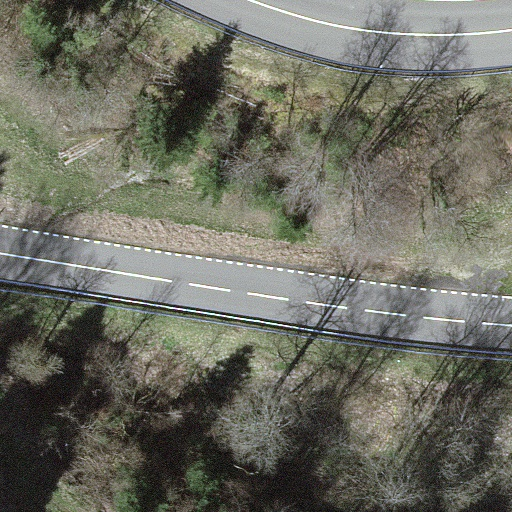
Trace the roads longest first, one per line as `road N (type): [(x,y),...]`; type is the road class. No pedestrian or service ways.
road 1 (secondary): [(0,253),(511,324)]
road 2 (secondary): [(511,29),(374,31),(250,0)]
road 3 (track): [(331,304),(511,257)]
